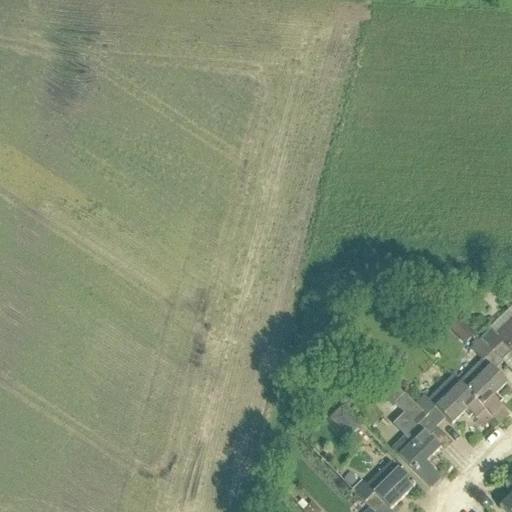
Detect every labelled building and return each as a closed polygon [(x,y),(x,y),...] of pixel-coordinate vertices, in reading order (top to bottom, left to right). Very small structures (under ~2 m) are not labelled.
[(480,342),(502,364),(510,356),(511,357),(511,320),(494,338),(489,333),(480,342)] [(456,321),(447,330),(455,338),(464,329),(456,321)] [(493,373),(502,364),(480,342),(470,351),(482,363),(458,386),(475,403),(475,404),(498,427),(508,418),(491,400),(506,386),(493,373)] [(350,357),(356,363),(363,356),(357,350),(350,357)] [(458,386),(452,379),(428,403),(423,398),(413,407),(435,429),(444,421),(450,427),(465,413),(482,430),(491,421),(475,404),(475,403),(458,386)] [(403,440),(391,452),(415,475),(431,492),(440,482),(424,466),(439,451),(427,438),(435,429),(413,407),(405,398),(395,408),(406,418),(393,430),(403,440)] [(369,510),(370,511),(377,511),(382,507),(387,511),(389,511),(414,489),(390,465),(366,489),(361,483),(352,493),(369,510)] [(511,511),(511,470),(509,468),(509,469),(499,478),(511,491),(511,497),(500,509),(503,511),(511,511)] [(297,507),(302,511),(303,511),(308,507),(302,501),(297,507)]
